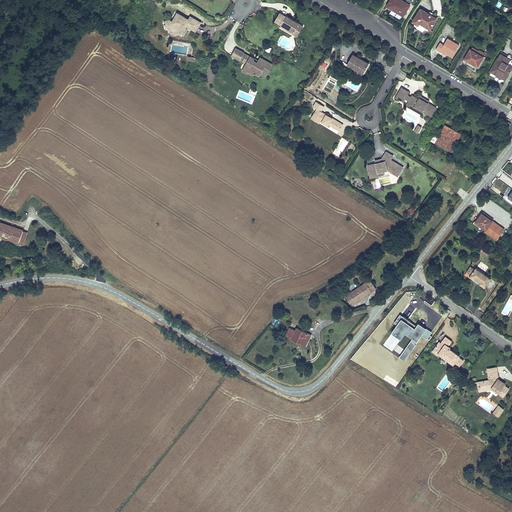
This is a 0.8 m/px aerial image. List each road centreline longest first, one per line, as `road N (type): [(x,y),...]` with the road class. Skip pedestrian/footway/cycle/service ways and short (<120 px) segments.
road 1 (tertiary): [(0,285),(58,278),(105,288),(269,383),(299,392),(330,372),(407,275)]
road 2 (tertiary): [(511,144),(407,275)]
road 3 (residential): [(407,275),(511,349)]
road 4 (residential): [(404,53),(511,116)]
